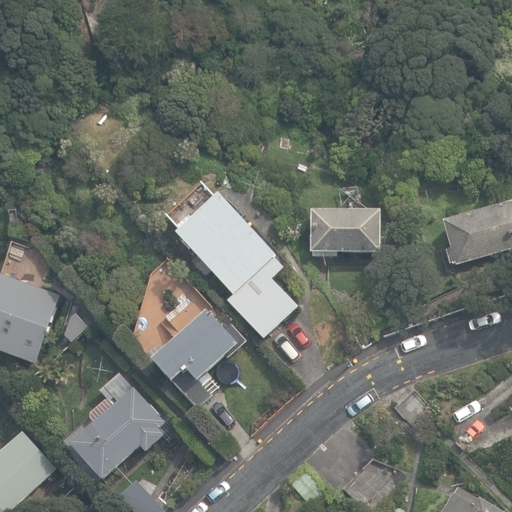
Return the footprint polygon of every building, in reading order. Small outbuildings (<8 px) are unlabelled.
[(114,0),(100,0),(82,9),(93,32),(123,18),(114,0)] [(229,302),(265,340),(300,307),(274,280),(286,269),(276,258),(278,257),(220,195),(178,234),(235,295),(229,302)] [(457,263),(458,266),(511,249),(511,204),(445,225),(453,250),(447,252),(451,265),(457,263)] [(313,254),(382,255),(382,214),(313,214),(313,254)] [(0,351),(37,365),(62,296),(0,274),(0,351)] [(74,310),(62,333),(88,347),(100,324),(74,310)] [(154,361),(198,410),(214,396),(206,387),(214,380),(209,375),(247,341),(232,324),(225,331),(208,312),(154,361)] [(72,445),(103,480),(142,447),(147,452),(166,435),(161,429),(166,425),(122,374),(101,391),(108,400),(93,414),(92,419),(96,424),(72,445)] [(399,409),(414,427),(433,410),(418,392),(399,409)] [(0,511),(12,511),(59,470),(25,433),(0,455),(0,511)] [(345,489),(368,511),(390,511),(412,474),(375,460),(345,489)] [(291,482),(314,509),(331,494),(307,468),(291,482)] [(122,497),(135,511),(165,511),(138,482),(122,497)] [(503,511),(481,499),(480,501),(459,488),(444,511),(503,511)]
